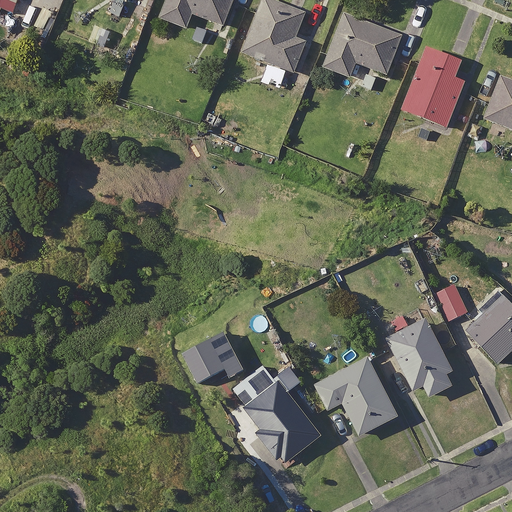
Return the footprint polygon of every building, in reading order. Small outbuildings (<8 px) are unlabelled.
[(0,0),(0,8),(10,12),(14,0),(0,0)] [(124,5),(112,0),(106,0),(99,19),(115,25),(124,5)] [(228,0),(162,0),(157,16),(183,26),(188,12),(220,24),(228,0)] [(302,9),(276,0),(256,0),(237,52),(290,72),(302,41),(291,37),(302,9)] [(399,33),(339,10),(317,66),(347,77),(352,62),(384,74),(399,33)] [(206,29),(190,22),(184,36),(200,43),(206,29)] [(457,57),(424,45),(401,109),(444,125),(460,80),(450,76),(457,57)] [(286,77),(270,69),(264,83),(280,90),(286,77)] [(375,79),(360,71),(353,85),(369,92),(375,79)] [(511,78),(496,73),(479,117),(511,130),(511,78)] [(476,207),(458,205),(456,219),(473,222),(476,207)] [(464,297),(480,312),(462,330),(494,361),(511,343),(511,304),(484,277),(464,297)] [(464,313),(451,284),(432,293),(444,321),(464,313)] [(450,383),(421,321),(386,337),(409,388),(419,383),(424,394),(450,383)] [(197,382),(221,369),(224,375),(239,366),(218,327),(179,349),(185,361),(197,382)] [(391,415),(362,358),(313,384),(325,408),(339,401),(355,433),(391,415)] [(298,380),(285,363),(271,374),(263,363),(225,392),(279,462),(317,433),(284,390),(298,380)]
